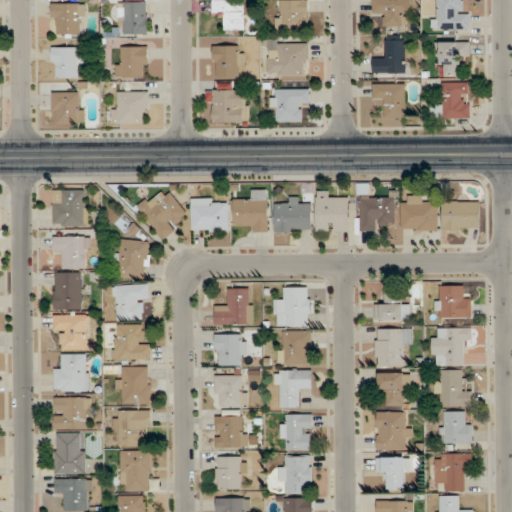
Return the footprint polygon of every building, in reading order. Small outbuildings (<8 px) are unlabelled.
[(246,31),(246,2),(225,2),(224,0),(213,0),(214,18),(224,18),(225,31),(246,31)] [(277,0),(277,29),(309,29),(308,0),(277,0)] [(383,26),(411,26),(410,0),(373,0),(373,16),(383,16),(383,26)] [(433,0),(434,30),(471,30),(471,10),(462,10),(462,0),(433,0)] [(149,33),(149,2),(121,2),(121,33),(149,33)] [(55,33),(85,33),(85,3),(52,3),(52,25),(55,25),(55,33)] [(406,73),(406,40),(385,40),(385,61),(374,61),(374,73),(406,73)] [(439,42),(439,75),(460,75),(460,53),(470,53),(470,42),(439,42)] [(269,75),(310,75),(310,43),(280,43),(280,53),(269,53),(269,75)] [(148,46),(118,46),(118,77),(148,77),(148,46)] [(214,77),(244,77),(244,46),(214,46),(214,77)] [(52,78),(85,78),(85,47),(52,47),(52,78)] [(432,102),(432,118),(471,118),(471,82),(442,82),(442,102),(432,102)] [(406,83),(374,83),(374,94),(385,94),(385,117),(406,117),(406,83)] [(249,122),(248,88),(217,88),(217,91),(204,91),(204,101),(213,101),(214,123),(249,122)] [(310,89),(272,89),(272,112),(277,112),(277,122),(302,122),(302,103),(310,103),(310,89)] [(149,91),(114,91),(114,123),(149,123),(149,91)] [(85,123),(84,92),(53,92),(54,123),(85,123)] [(139,209),(163,239),(191,216),(168,187),(139,209)] [(88,189),(54,189),(54,225),(88,225),(88,189)] [(234,200),(234,222),(245,222),(245,231),(269,231),(269,189),(252,190),(252,200),(234,200)] [(318,231),(351,231),(351,195),(318,195),(318,231)] [(429,204),(429,196),(402,196),(402,230),(439,230),(439,204),(429,204)] [(361,197),(360,230),(378,231),(379,222),(397,222),(397,198),(361,197)] [(229,231),(229,198),(192,198),(192,231),(229,231)] [(275,230),(313,230),(313,205),(302,205),(302,200),(275,200),(275,230)] [(481,201),(444,201),(444,230),(481,230),(481,201)] [(63,268),(89,268),(89,236),(54,236),(54,248),(63,248),(63,268)] [(149,276),(150,241),(121,240),(120,276),(149,276)] [(82,272),(55,272),(55,309),(82,309),(82,272)] [(115,285),(116,320),(142,319),(142,302),(150,302),(149,284),(115,285)] [(464,296),(464,286),(437,286),(437,318),(472,318),(472,296),(464,296)] [(278,298),(278,316),(286,316),(286,325),(311,325),(311,287),(285,287),(285,298),(278,298)] [(254,324),(254,289),(225,289),(225,305),(216,305),(216,324),(254,324)] [(376,302),(376,321),(410,321),(410,303),(402,303),(402,290),(386,290),(386,302),(376,302)] [(90,350),(90,314),(54,314),(54,334),(63,334),(64,351),(90,350)] [(114,360),(151,360),(151,325),(114,325),(114,360)] [(376,366),(406,366),(406,328),(376,328),(376,366)] [(433,366),(464,366),(464,344),(472,344),(472,328),(438,328),(438,336),(433,336),(433,366)] [(312,365),(312,330),(279,330),(279,365),(312,365)] [(216,366),(247,366),(247,334),(216,334),(216,366)] [(55,391),(90,391),(90,354),(65,354),(65,364),(55,364),(55,391)] [(151,403),(151,366),(123,366),(123,377),(119,377),(119,403),(151,403)] [(313,369),(276,369),(276,389),(282,389),(282,407),(302,407),(302,389),(313,389),(313,369)] [(472,407),(472,388),(463,388),(463,369),(444,369),(444,380),(436,380),(436,398),(444,398),(444,407),(472,407)] [(379,373),(379,394),(390,394),(390,405),(411,405),(411,373),(379,373)] [(248,407),(248,375),(216,375),(216,407),(248,407)] [(55,430),(91,430),(91,397),(55,397),(55,430)] [(142,446),(142,431),(151,431),(151,410),(116,410),(116,446),(142,446)] [(217,448),(247,448),(247,412),(217,412),(217,448)] [(377,412),(377,450),(406,450),(406,441),(413,441),(413,421),(406,421),(406,412),(377,412)] [(464,421),(464,412),(442,412),(442,443),(474,443),(474,421),(464,421)] [(312,451),(312,414),(282,414),(282,451),(312,451)] [(56,474),(86,474),(86,433),(56,433),(56,474)] [(121,450),(121,491),(152,491),(152,450),(121,450)] [(436,453),(436,482),(446,482),(446,492),(465,491),(465,464),(473,464),(473,453),(436,453)] [(287,484),(287,493),(313,493),(313,456),(288,456),(288,465),(280,465),(280,484),(287,484)] [(247,457),(217,457),(217,489),(247,489),(247,457)] [(378,457),(378,475),(388,475),(388,488),(409,488),(409,457),(378,457)] [(66,493),(66,511),(92,511),(92,478),(57,478),(57,493),(66,493)] [(119,511),(151,511),(151,505),(143,505),(143,495),(120,495),(119,511)] [(473,511),(474,507),(464,507),(464,496),(437,496),(437,511),(473,511)] [(250,511),(250,498),(219,498),(218,511),(250,511)] [(313,511),(313,498),(282,498),(281,511),(313,511)] [(410,511),(411,500),(378,500),(377,511),(410,511)]
